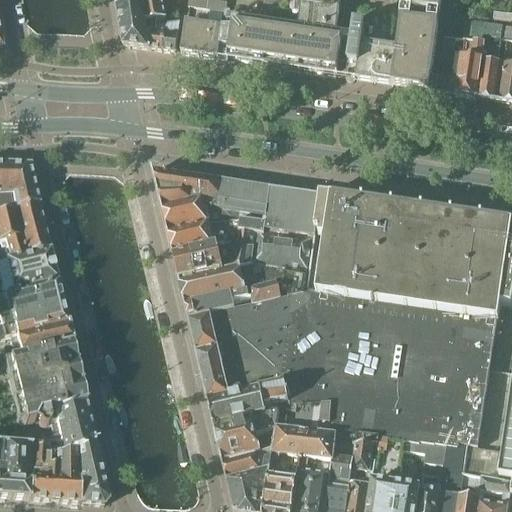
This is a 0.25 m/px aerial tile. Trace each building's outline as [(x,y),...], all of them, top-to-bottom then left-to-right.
[(189,0),(205,2),(204,0),(115,0),(118,14),(177,3),(185,1),(184,0),(189,0)] [(340,1),(339,0),(301,0),(300,10),(298,30),(297,37),(232,28),(231,33),(185,27),(181,58),(218,63),(219,57),(336,75),(337,67),(341,43),(335,43),(338,14),(340,1)] [(206,13),(208,3),(205,2),(189,0),(188,10),(206,13)] [(403,0),(402,11),(439,15),(441,0),(403,0)] [(180,14),(177,3),(118,14),(125,50),(150,53),(152,37),(159,38),(160,32),(160,31),(159,25),(164,24),(163,17),(180,14)] [(225,13),(227,5),(208,3),(206,13),(225,15),(225,13)] [(511,23),(511,20),(511,16),(494,14),(493,21),(511,23)] [(430,82),(435,39),(437,27),(401,23),(401,25),(400,33),(393,33),(394,25),(394,22),(394,21),(393,20),(392,20),(391,19),(390,18),(389,17),(388,17),(387,16),(386,16),(384,16),(383,16),(382,15),(381,15),(379,15),(378,16),(377,16),(376,16),(375,17),(374,17),(372,18),(371,18),(370,19),(369,20),(369,21),(368,22),(367,23),(366,24),(366,25),(365,26),(365,27),(365,28),(353,27),(347,68),(349,68),(347,76),(346,82),(346,83),(347,83),(356,84),(407,92),(429,95),(430,82)] [(475,102),(482,50),(483,39),(482,39),(483,26),(467,24),(464,43),(462,58),(461,58),(456,99),(475,102)] [(506,42),(508,29),(483,26),(482,39),(483,39),(506,42)] [(165,39),(162,55),(176,57),(180,28),(170,30),(168,40),(165,39)] [(152,37),(150,53),(162,55),(165,39),(168,40),(170,30),(160,32),(159,38),(152,37)] [(483,39),(482,50),(475,102),(476,102),(476,101),(497,104),(506,42),(483,39)] [(456,99),(461,58),(453,57),(456,42),(444,40),(436,96),(456,99)] [(511,43),(506,42),(497,104),(511,106),(511,43)] [(28,169),(0,168),(0,217),(38,208),(29,170),(28,169)] [(321,199),(270,193),(222,184),(153,174),(158,194),(159,200),(161,211),(201,202),(206,227),(239,220),(266,223),(264,234),(313,240),(321,199)] [(214,337),(192,342),(197,359),(219,354),(230,402),(251,398),(255,413),(259,412),(261,421),(265,420),(267,420),(265,412),(287,408),(287,411),(323,409),(332,408),(330,440),(336,440),(359,444),(358,449),(377,452),(403,456),(425,459),(424,468),(443,471),(445,453),(457,454),(458,449),(468,451),(478,452),(495,343),(498,326),(499,326),(501,309),(511,310),(511,309),(511,227),(511,226),(505,225),(504,225),(502,224),(501,223),(500,223),(499,222),(498,222),(496,222),(495,222),(494,222),(492,222),(491,222),(490,222),(488,222),(487,223),(481,222),(481,221),(482,218),(452,213),(451,217),(445,217),(444,216),(443,215),(442,215),(441,214),(439,214),(438,213),(437,213),(435,213),(434,213),(433,213),(431,213),(430,213),(429,214),(428,214),(422,213),(422,209),(364,201),(363,201),(362,204),(356,204),(355,203),(354,202),(353,202),(352,201),(350,201),(349,200),(348,200),(346,200),(345,200),(344,200),(342,200),(341,200),(340,201),(339,201),(331,200),(331,201),(321,199),(313,240),(308,276),(305,296),(289,300),(286,296),(282,297),(284,301),(209,320),(214,337)] [(201,202),(161,211),(167,236),(206,227),(201,202)] [(38,208),(0,217),(0,245),(4,245),(8,262),(8,263),(48,254),(38,208)] [(206,227),(167,236),(173,260),(240,244),(241,233),(264,234),(266,223),(239,220),(206,227)] [(308,276),(313,240),(264,234),(241,233),(240,244),(173,260),(173,261),(179,283),(178,283),(179,285),(256,268),(256,267),(308,276)] [(0,296),(55,285),(48,254),(8,263),(8,262),(0,263),(0,285),(1,289),(0,288),(0,296)] [(256,268),(179,285),(183,301),(184,309),(276,286),(280,291),(286,291),(289,300),(305,296),(308,276),(256,267),(256,268)] [(0,342),(4,342),(1,329),(14,326),(12,317),(60,306),(55,285),(0,296),(0,342)] [(286,296),(289,300),(286,291),(280,291),(276,286),(184,309),(188,324),(209,320),(284,301),(282,297),(286,296)] [(62,313),(60,306),(12,317),(14,326),(1,329),(4,342),(9,341),(65,328),(62,313)] [(214,337),(209,320),(188,324),(192,342),(214,337)] [(70,348),(67,334),(65,328),(9,341),(10,346),(12,349),(16,348),(20,360),(70,348)] [(84,407),(70,348),(20,360),(8,363),(22,423),(36,419),(84,407)] [(230,402),(219,354),(197,359),(208,407),(230,402)] [(511,392),(510,409),(499,481),(511,482),(511,495),(511,501),(511,500),(511,392)] [(230,402),(208,407),(214,432),(261,421),(259,412),(255,413),(251,398),(230,402)] [(84,407),(36,419),(38,427),(40,430),(43,431),(46,430),(49,428),(51,436),(40,439),(41,442),(59,444),(66,444),(71,455),(77,453),(94,449),(84,407)] [(330,440),(332,408),(323,409),(287,411),(285,434),(278,433),(278,434),(275,455),(223,468),(227,487),(271,477),(278,478),(280,462),(301,466),(332,470),(336,440),(330,440)] [(261,421),(214,432),(215,439),(218,450),(265,438),(278,434),(278,433),(279,420),(279,417),(267,420),(265,420),(261,421)] [(275,455),(278,434),(265,438),(218,450),(218,451),(221,461),(222,467),(222,468),(223,468),(275,455)] [(349,511),(358,449),(359,444),(336,440),(332,470),(325,511),(349,511)] [(80,507),(77,453),(71,455),(66,444),(59,444),(61,456),(55,457),(49,457),(49,452),(31,451),(28,503),(80,507)] [(31,451),(31,449),(0,446),(0,500),(28,503),(31,451)] [(107,502),(94,449),(77,453),(80,507),(103,508),(107,503),(107,502)] [(358,449),(349,511),(368,511),(377,452),(358,449)] [(458,511),(464,479),(468,451),(458,449),(457,454),(445,453),(443,471),(442,481),(440,492),(437,511),(458,511)] [(417,511),(420,494),(398,491),(403,456),(377,452),(368,511),(417,511)] [(294,511),(301,466),(280,462),(278,478),(271,477),(265,511),(294,511)] [(325,511),(332,470),(301,466),(294,511),(325,511)] [(442,481),(443,471),(424,468),(422,478),(422,479),(442,481)] [(265,511),(271,477),(227,487),(232,511),(265,511)] [(414,477),(413,484),(421,486),(422,479),(422,478),(414,477)] [(464,479),(458,511),(478,511),(483,482),(464,479)] [(509,511),(511,501),(511,495),(511,487),(483,482),(478,511),(509,511)] [(437,511),(440,492),(436,491),(435,496),(420,494),(417,511),(437,511)]
